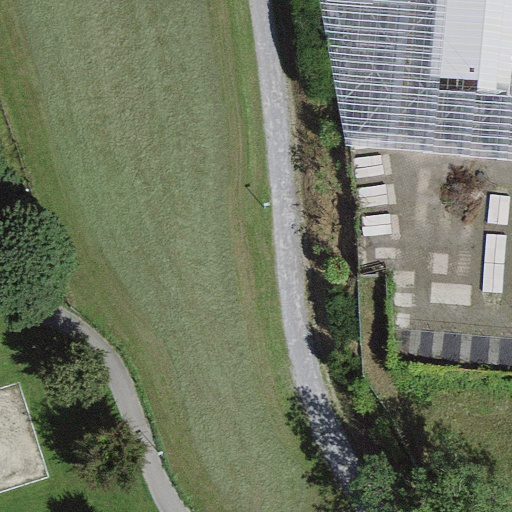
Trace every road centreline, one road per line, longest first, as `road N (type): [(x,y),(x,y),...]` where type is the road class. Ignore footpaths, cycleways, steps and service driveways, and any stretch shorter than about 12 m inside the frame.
road 1 (track): [(262,0),(305,357),(317,400),(377,511)]
road 2 (track): [(0,289),(55,316),(100,351),(125,389),(175,511)]
